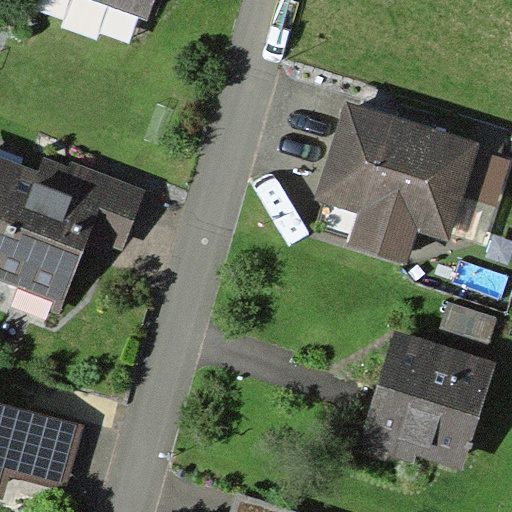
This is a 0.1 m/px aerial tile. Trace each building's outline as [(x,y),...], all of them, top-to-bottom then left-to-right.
[(154,0),(67,0),(146,25),(154,0)] [(483,149),(337,104),(307,202),(353,216),(344,247),(407,267),(416,239),(451,250),(483,149)] [(37,176),(0,164),(0,275),(65,297),(85,238),(129,252),(147,195),(42,161),(37,176)] [(502,376),(395,343),(361,452),(467,485),(502,376)] [(58,511),(80,427),(0,406),(0,507),(18,511),(58,511)]
